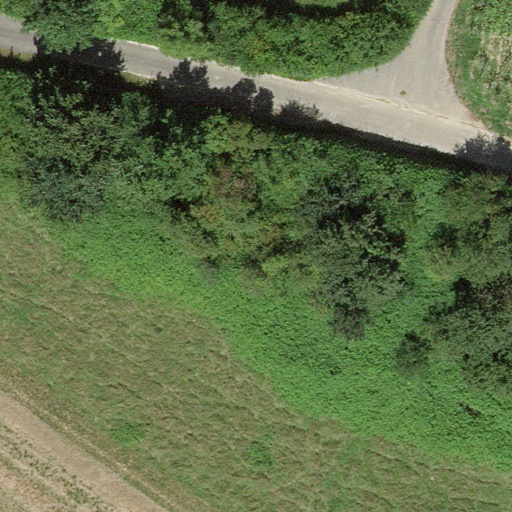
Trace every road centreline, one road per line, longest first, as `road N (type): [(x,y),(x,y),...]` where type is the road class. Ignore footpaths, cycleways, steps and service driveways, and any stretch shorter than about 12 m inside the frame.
road 1 (track): [(0,27),(511,155)]
road 2 (track): [(407,124),(444,0)]
